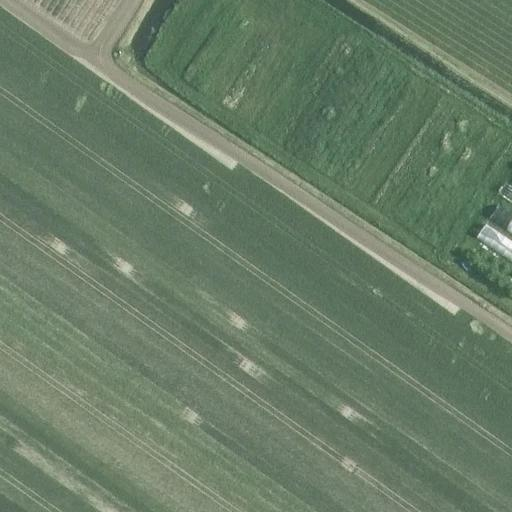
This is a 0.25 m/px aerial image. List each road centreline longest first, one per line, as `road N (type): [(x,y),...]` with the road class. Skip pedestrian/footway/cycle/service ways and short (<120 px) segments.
road 1 (track): [(14,0),(511,335)]
road 2 (track): [(368,0),(511,91)]
